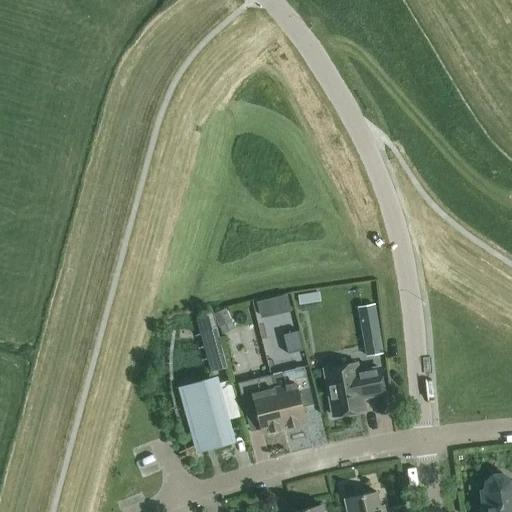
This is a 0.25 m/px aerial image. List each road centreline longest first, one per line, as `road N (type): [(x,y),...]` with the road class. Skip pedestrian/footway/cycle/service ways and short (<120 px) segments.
road 1 (unclassified): [(422,438),(403,249),(384,186),(353,120),(269,0)]
road 2 (unclassified): [(181,495),(226,478),(422,438)]
